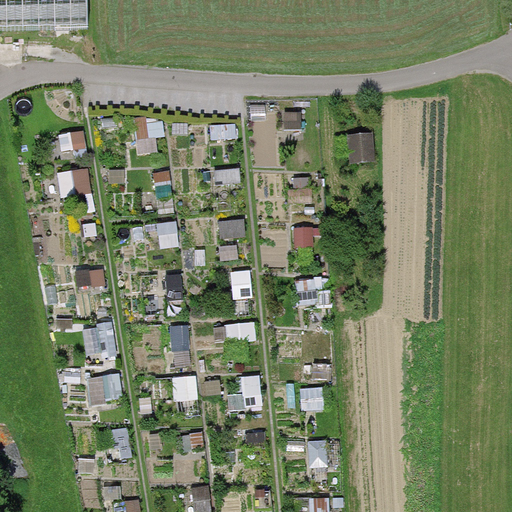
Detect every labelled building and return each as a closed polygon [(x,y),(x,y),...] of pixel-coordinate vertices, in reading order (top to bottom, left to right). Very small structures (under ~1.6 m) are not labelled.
[(165,150),(164,118),(140,119),(141,151),(165,150)] [(369,137),(341,140),(344,171),(372,168),(369,137)] [(62,170),(66,194),(96,189),(92,165),(62,170)] [(232,338),(259,336),(258,322),(231,323),(232,338)] [(93,378),(97,399),(126,394),(122,372),(93,378)] [(326,385),(304,386),(306,408),(327,406),(326,385)]
